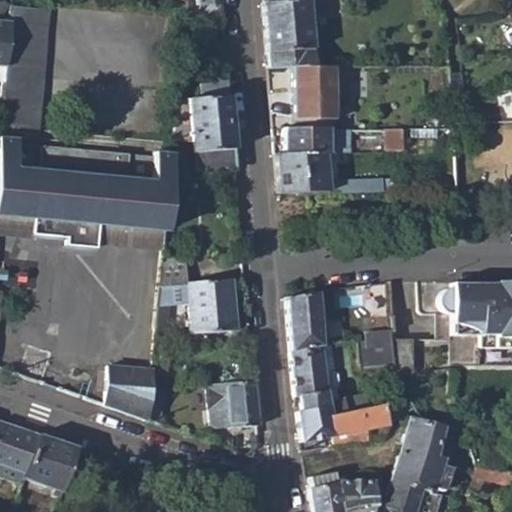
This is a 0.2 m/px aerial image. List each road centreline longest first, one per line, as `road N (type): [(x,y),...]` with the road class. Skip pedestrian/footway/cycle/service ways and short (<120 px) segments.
road 1 (residential): [(283,496),(0,397)]
road 2 (residential): [(264,274),(241,0)]
road 3 (residential): [(511,263),(264,274)]
road 4 (residential): [(283,496),(264,274)]
